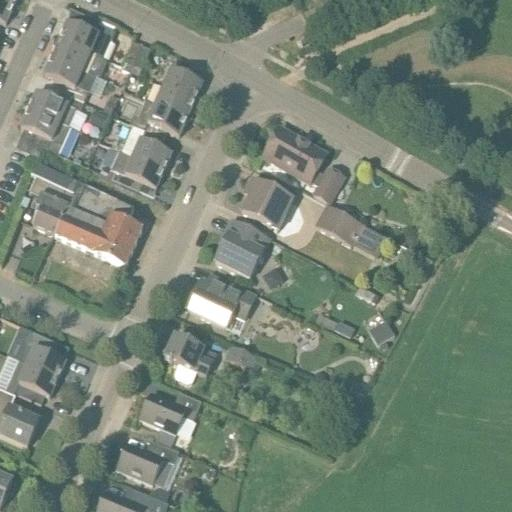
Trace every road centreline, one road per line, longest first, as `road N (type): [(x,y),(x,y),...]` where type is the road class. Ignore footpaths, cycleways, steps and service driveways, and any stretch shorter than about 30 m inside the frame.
road 1 (tertiary): [(511,226),(252,79)]
road 2 (residential): [(128,343),(252,79)]
road 3 (residential): [(55,511),(128,343)]
road 4 (tertiary): [(252,79),(103,0)]
road 5 (track): [(453,0),(321,58)]
road 6 (residential): [(128,343),(0,290)]
road 7 (track): [(235,70),(250,47),(345,0)]
